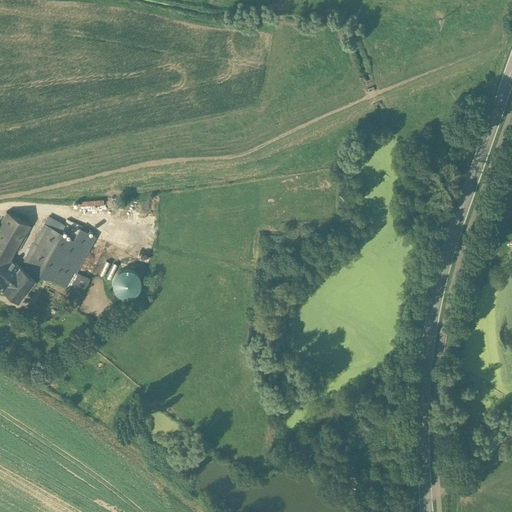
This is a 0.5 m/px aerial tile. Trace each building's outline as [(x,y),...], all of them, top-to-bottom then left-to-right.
[(29,223),(7,211),(7,210),(6,211),(2,218),(2,219),(0,222),(0,249),(10,258),(14,250),(15,249),(19,242),(20,241),(19,241),(24,233),(24,232),(29,224),(30,224),(29,223)] [(48,216),(25,260),(28,262),(24,269),(36,278),(38,275),(61,233),(65,225),(48,216)] [(74,240),(56,283),(67,288),(76,273),(96,236),(80,228),(73,239),(74,240)] [(61,233),(38,275),(56,283),(74,240),(73,239),(61,233)] [(0,249),(0,285),(2,287),(19,266),(10,258),(0,249)] [(24,269),(20,265),(19,266),(2,287),(1,287),(17,300),(36,278),(24,269)] [(140,289),(141,284),(140,278),(137,273),(132,270),(127,269),(121,270),(116,274),(113,278),(112,284),(113,289),(117,294),(121,297),(127,298),(132,297),(137,294),(140,289)] [(89,279),(76,273),(67,288),(73,292),(66,308),(75,312),(89,279)]
